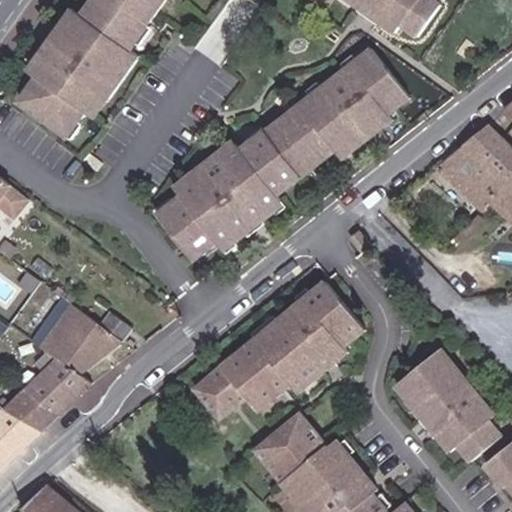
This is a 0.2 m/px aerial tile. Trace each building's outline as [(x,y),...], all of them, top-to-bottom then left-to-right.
[(98,0),(88,15),(82,11),(75,22),(71,19),(62,32),(66,35),(54,51),(50,48),(41,61),(44,64),(37,74),(42,78),(24,103),(71,137),(81,121),(83,123),(102,97),(111,103),(143,57),(135,51),(141,43),(138,42),(150,25),(151,26),(170,0),(351,0),(364,9),(381,22),(383,18),(398,34),(406,27),(423,39),(446,6),(438,0),(98,0)] [(222,154),(180,187),(186,195),(178,202),(180,204),(161,218),(197,264),(221,245),(225,251),(235,243),(238,246),(249,237),(247,234),(263,221),(265,224),(278,214),(275,211),(284,204),(280,199),(337,154),(344,162),(370,142),(365,136),(375,128),(379,134),(395,122),(390,116),(412,100),(374,50),(346,72),(348,76),(337,84),(335,81),(269,132),(270,133),(255,144),(254,142),(229,162),(222,154)] [(511,183),(511,146),(491,126),(440,168),(487,214),(495,204),(511,183)] [(370,142),(379,134),(375,128),(365,136),(370,142)] [(21,191),(0,174),(0,223),(6,215),(4,213),(21,191)] [(511,183),(495,204),(511,220),(511,183)] [(284,314),(190,388),(214,419),(241,397),(253,411),(286,385),(294,395),(320,374),(316,368),(326,361),(330,366),(345,355),(342,350),(363,333),(324,283),(295,307),(297,310),(287,318),(284,314)] [(85,376),(124,345),(101,326),(76,307),(69,302),(60,296),(55,303),(69,314),(44,347),(53,353),(85,376)] [(74,296),(69,302),(76,307),(81,301),(74,296)] [(101,326),(124,345),(132,333),(109,315),(101,326)] [(457,444),(470,460),(500,435),(487,419),(492,416),(449,363),(451,361),(441,348),(396,384),(421,416),(424,413),(445,440),(442,442),(450,450),(457,444)] [(60,416),(95,383),(85,376),(53,353),(49,360),(56,367),(29,393),(60,416)] [(320,374),(330,366),(326,361),(316,368),(320,374)] [(43,433),(60,416),(29,393),(18,403),(9,397),(3,403),(10,408),(43,433)] [(0,473),(43,433),(10,408),(0,418),(0,473)] [(347,511),(370,494),(360,482),(364,478),(334,442),(325,449),(297,415),(252,453),(302,511),(347,511)] [(511,440),(485,462),(511,495),(511,440)] [(375,490),(364,478),(360,482),(370,494),(375,490)] [(77,511),(47,486),(23,510),(25,511),(77,511)] [(384,511),(370,494),(347,511),(384,511)] [(390,511),(409,511),(402,503),(390,511)]
